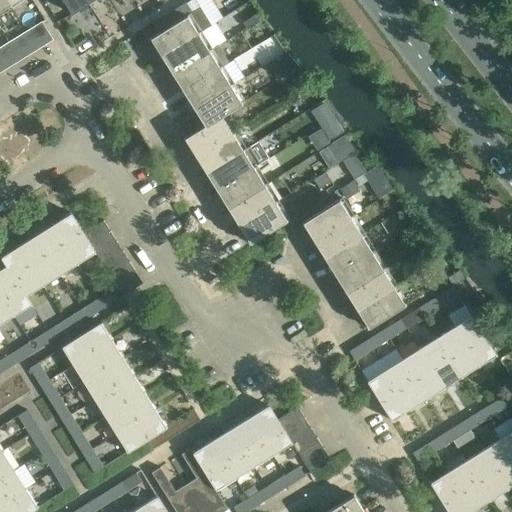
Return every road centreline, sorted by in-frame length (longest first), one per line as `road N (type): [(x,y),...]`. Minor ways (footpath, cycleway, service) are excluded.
road 1 (residential): [(396,511),(306,366),(195,307),(88,144)]
road 2 (secondary): [(377,0),(511,170)]
road 3 (residential): [(88,144),(52,75),(0,106)]
